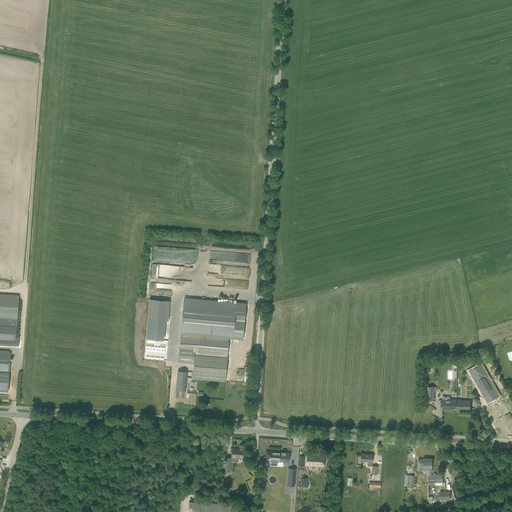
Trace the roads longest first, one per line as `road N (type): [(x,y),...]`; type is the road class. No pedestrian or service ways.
road 1 (unclassified): [(254,431),(282,0)]
road 2 (track): [(24,291),(42,61),(0,47)]
road 3 (tertiary): [(511,448),(254,431)]
road 4 (tertiary): [(254,431),(22,415)]
